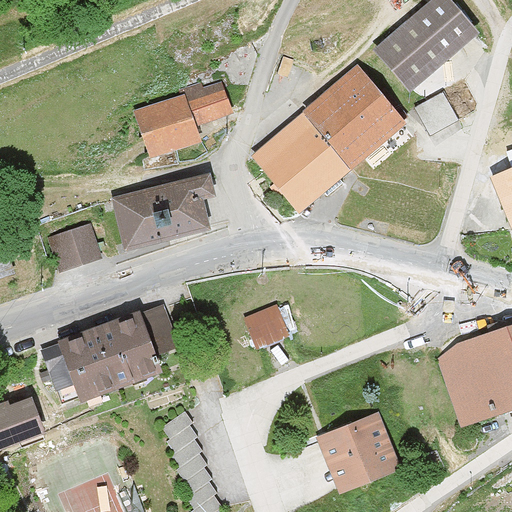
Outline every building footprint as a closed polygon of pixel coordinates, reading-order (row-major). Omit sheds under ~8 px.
[(481,37),(450,0),(438,0),(375,52),(410,95),(481,37)] [(408,125),(360,68),(305,115),(352,172),(408,125)] [(204,144),(198,125),(232,115),(223,85),(186,97),(188,103),(140,118),(153,160),(204,144)] [(444,95),(427,104),(442,131),(459,123),(444,95)] [(299,216),(352,172),(305,115),(252,160),(274,187),(270,190),(279,201),(283,198),(299,216)] [(511,234),(511,173),(491,182),(511,234)] [(164,185),(178,239),(208,231),(201,202),(217,198),(211,174),(164,185)] [(164,185),(112,199),(125,253),(178,239),(164,185)] [(103,259),(91,224),(48,238),(59,274),(103,259)] [(0,229),(0,277),(18,271),(3,228),(0,229)] [(290,338),(278,307),(244,321),(256,352),(290,338)] [(179,350),(165,309),(41,351),(61,408),(162,373),(156,357),(179,350)] [(461,425),(511,407),(511,331),(469,346),(442,369),(461,425)] [(34,403),(0,413),(0,448),(44,435),(34,403)] [(195,425),(186,413),(163,432),(171,442),(167,444),(177,456),(172,460),(180,470),(176,472),(186,484),(182,487),(192,499),(188,503),(195,511),(220,511),(224,509),(215,498),(219,494),(210,484),(214,481),(205,469),(208,466),(201,456),(205,453),(196,441),(199,438),(191,428),(195,425)] [(401,469),(379,415),(319,439),(341,494),(401,469)]
